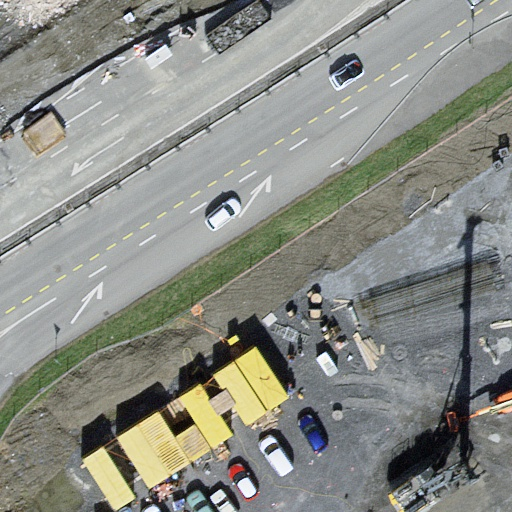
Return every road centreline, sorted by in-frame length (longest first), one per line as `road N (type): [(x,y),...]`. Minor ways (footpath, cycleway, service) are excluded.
road 1 (primary): [(0,228),(321,0)]
road 2 (primary): [(256,0),(0,174)]
